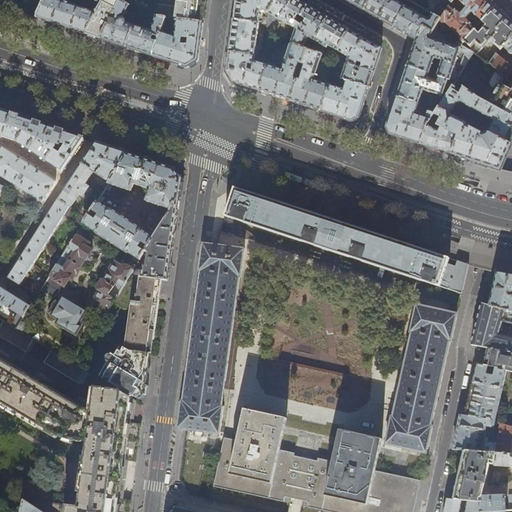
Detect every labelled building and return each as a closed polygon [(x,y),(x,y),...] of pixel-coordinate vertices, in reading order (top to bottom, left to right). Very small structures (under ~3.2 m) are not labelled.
[(44,0),(37,18),(63,27),(86,34),(97,13),(104,0),(44,0)] [(104,0),(86,34),(93,37),(101,39),(121,1),(121,0),(104,0)] [(146,15),(157,16),(166,18),(178,19),(203,23),(205,0),(178,0),(177,7),(153,3),(146,14),(146,15)] [(259,23),(261,12),(262,12),(265,11),(268,13),(275,0),(236,0),(235,11),(233,20),(259,23)] [(301,17),(308,6),(296,0),(275,0),(268,13),(295,28),(298,23),(295,21),(298,15),(301,17)] [(346,0),(349,1),(365,10),(370,0),(346,0)] [(378,18),(394,27),(406,7),(394,0),(370,0),(365,10),(378,18)] [(430,74),(434,59),(443,62),(438,76),(449,80),(450,80),(452,75),(459,77),(467,63),(473,52),(461,45),(494,9),(483,0),(454,0),(442,20),(434,31),(424,27),(416,40),(412,51),(407,67),(430,74)] [(430,13),(433,14),(442,20),(454,0),(408,0),(409,1),(410,1),(410,0),(447,0),(448,1),(443,7),(438,3),(430,13)] [(130,6),(121,1),(101,39),(114,43),(127,48),(134,25),(126,22),(125,21),(125,20),(124,19),(124,18),(130,6)] [(315,41),(328,18),(315,10),(308,6),(301,17),(299,21),(303,23),(301,24),(298,23),(295,28),(297,30),(296,30),(291,45),(302,48),(309,37),(315,41)] [(434,31),(442,20),(433,14),(429,20),(406,7),(394,27),(405,33),(416,40),(424,27),(434,31)] [(503,46),(511,35),(511,25),(503,18),(494,9),(461,45),(473,52),(476,54),(488,41),(487,40),(489,37),(495,42),(493,43),(500,49),(503,46)] [(152,30),(134,25),(127,48),(140,52),(153,56),(162,31),(166,18),(157,16),(152,30)] [(337,50),(349,30),(337,23),(335,22),(328,18),(315,41),(327,48),(328,45),(337,50)] [(175,36),(162,31),(153,56),(154,56),(171,62),(187,67),(198,61),(198,55),(200,41),(203,23),(178,19),(175,36)] [(257,38),(259,23),(233,20),(231,37),(229,53),(255,56),(257,41),(253,41),(254,37),(257,38)] [(347,64),(374,73),(382,49),(364,38),(349,30),(337,50),(349,57),(347,64)] [(511,35),(503,46),(508,50),(508,52),(509,53),(510,54),(511,54),(511,35)] [(272,66),(267,65),(259,91),(273,95),(290,101),(294,87),(291,86),(296,70),(300,71),(307,50),(302,48),(291,45),(283,70),(277,68),(278,64),(273,62),(272,66)] [(313,52),(307,50),(300,71),(303,72),(298,89),(294,87),(290,101),(309,107),(321,111),(329,85),(314,80),(322,55),(320,54),(313,52)] [(255,56),(229,53),(227,65),(226,72),(233,82),(244,86),(259,91),(267,65),(254,61),(255,56)] [(511,66),(495,53),(488,62),(499,70),(497,73),(509,81),(511,76),(511,66)] [(171,62),(154,56),(151,64),(168,70),(171,62)] [(371,82),(374,73),(347,64),(340,62),(337,72),(343,74),(341,79),(369,88),(371,82)] [(402,82),(397,97),(419,105),(423,90),(443,97),(449,80),(438,76),(436,80),(428,77),(430,74),(407,67),(402,80),(402,82)] [(363,103),(369,88),(341,79),(340,83),(346,85),(344,90),(329,85),(321,111),(338,117),(352,122),(359,118),(363,103)] [(500,140),(511,144),(511,143),(511,116),(491,105),(476,97),(456,82),(440,108),(449,113),(456,103),(461,102),(494,120),(495,123),(490,134),(500,139),(500,140)] [(502,85),(491,105),(511,116),(511,88),(511,90),(502,85)] [(404,139),(421,144),(428,126),(431,122),(435,114),(438,111),(430,108),(426,118),(423,117),(424,115),(421,114),(420,116),(416,114),(419,105),(397,97),(392,113),(387,127),(390,134),(404,139)] [(459,136),(452,154),(462,158),(500,170),(505,159),(509,150),(511,144),(500,140),(500,139),(490,134),(489,134),(484,135),(474,130),(475,128),(472,126),(471,128),(466,126),(466,123),(453,117),(450,117),(449,113),(440,108),(438,111),(435,114),(438,116),(437,120),(440,122),(438,125),(459,136)] [(0,110),(0,135),(17,141),(63,171),(84,139),(61,130),(22,118),(0,110)] [(428,126),(421,144),(436,149),(452,154),(459,136),(438,125),(431,122),(428,126)] [(110,182),(129,153),(113,148),(96,143),(69,184),(59,199),(58,199),(41,226),(8,277),(20,284),(70,206),(71,207),(79,195),(83,198),(90,187),(86,184),(97,166),(98,168),(99,168),(101,169),(98,174),(110,182)] [(0,151),(0,174),(42,202),(56,180),(45,174),(3,146),(0,151)] [(160,163),(129,153),(110,182),(83,224),(96,232),(96,233),(127,253),(128,252),(140,260),(145,251),(154,238),(143,230),(143,229),(111,208),(111,209),(101,203),(105,198),(115,201),(118,193),(110,191),(114,185),(132,191),(134,184),(150,189),(146,201),(171,209),(180,196),(181,188),(182,179),(175,169),(160,163)] [(345,224),(235,188),(226,216),(462,294),(469,264),(358,228),(345,224)] [(177,212),(180,196),(171,209),(167,217),(158,231),(154,238),(145,251),(147,252),(148,255),(147,255),(145,266),(143,265),(143,270),(134,269),(134,270),(131,275),(161,279),(168,280),(170,268),(175,231),(177,212)] [(158,231),(167,217),(155,211),(149,219),(147,225),(158,231)] [(40,290),(54,299),(63,286),(64,287),(69,279),(72,280),(85,259),(86,260),(92,251),(87,248),(90,244),(76,235),(65,251),(73,256),(68,265),(60,260),(40,290)] [(186,429),(220,434),(223,407),(222,406),(227,373),(239,276),(241,276),(244,249),(214,245),(204,243),(203,246),(200,271),(201,271),(195,317),(194,325),(190,350),(183,401),(182,401),(181,404),(179,421),(178,429),(186,429)] [(131,275),(134,270),(127,266),(122,266),(114,262),(97,289),(99,290),(92,302),(107,312),(114,302),(118,295),(111,291),(116,282),(123,287),(131,275)] [(494,288),(490,306),(510,312),(511,312),(511,274),(498,272),(494,288)] [(161,280),(161,279),(131,275),(123,287),(118,295),(114,302),(124,309),(131,310),(126,348),(131,350),(151,353),(153,341),(158,298),(161,280)] [(0,302),(23,317),(30,305),(0,286),(0,302)] [(57,323),(76,334),(81,326),(79,324),(87,310),(64,296),(52,315),(59,319),(57,323)] [(511,312),(510,312),(490,306),(481,303),(476,325),(471,345),(488,348),(511,353),(511,337),(499,334),(502,322),(511,324),(511,312)] [(386,444),(427,454),(433,426),(432,425),(450,341),(452,342),(458,314),(417,305),(411,333),(412,333),(396,405),(393,417),(392,417),(386,444)] [(33,338),(21,331),(16,328),(3,320),(0,325),(0,336),(25,351),(33,338)] [(21,321),(16,328),(21,331),(25,326),(24,323),(21,321)] [(126,348),(120,344),(114,353),(112,352),(110,352),(108,353),(106,355),(106,357),(106,359),(108,360),(109,362),(100,378),(120,390),(132,397),(138,401),(141,395),(143,391),(143,390),(147,382),(149,365),(151,353),(131,350),(126,348)] [(511,353),(488,348),(486,357),(484,365),(489,366),(496,368),(507,370),(511,371),(511,353)] [(0,400),(59,436),(60,436),(64,438),(69,439),(88,441),(79,506),(42,501),(37,508),(41,510),(43,511),(129,511),(130,507),(131,500),(118,498),(123,460),(136,462),(141,424),(128,422),(132,397),(120,390),(95,387),(92,409),(81,408),(84,403),(76,399),(75,402),(41,382),(43,379),(35,374),(33,377),(0,357),(0,356),(2,354),(0,352),(0,400)] [(487,374),(489,366),(484,365),(477,365),(473,384),(470,399),(466,416),(495,421),(507,370),(496,368),(494,375),(487,374)] [(414,511),(419,492),(421,483),(373,472),(380,443),(380,440),(336,430),(330,459),(315,456),(314,461),(308,460),(308,456),(298,454),(298,458),(291,456),(292,451),(277,448),(284,418),(242,409),(236,440),(223,437),(212,485),(215,485),(234,489),(279,499),(280,494),(284,495),(307,500),(306,505),(310,506),(337,511),(414,511)] [(461,415),(458,429),(453,449),(466,450),(496,452),(511,453),(511,448),(511,425),(495,421),(466,416),(461,415)] [(511,448),(511,453),(496,452),(495,464),(511,466),(511,448)] [(495,464),(496,452),(466,450),(464,458),(460,478),(458,486),(455,499),(461,500),(469,501),(479,502),(479,498),(483,496),(489,463),(495,464)] [(505,495),(483,496),(479,498),(479,502),(482,502),(480,511),(511,510),(511,494),(508,494),(509,507),(506,507),(505,495)] [(459,511),(461,500),(455,499),(451,499),(447,499),(446,506),(444,511),(480,511),(482,502),(479,502),(469,501),(466,511),(459,511)] [(43,511),(41,510),(37,508),(25,500),(22,511),(43,511)]
